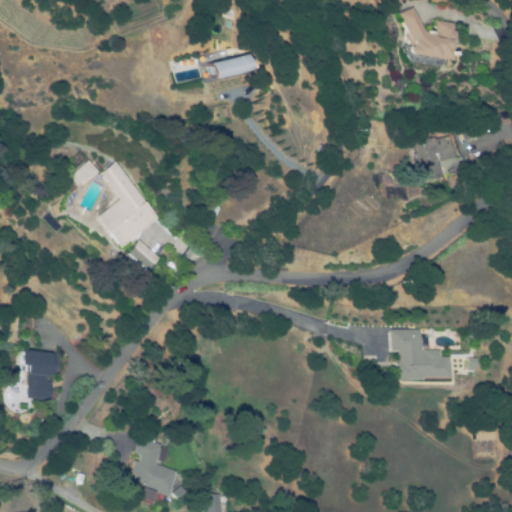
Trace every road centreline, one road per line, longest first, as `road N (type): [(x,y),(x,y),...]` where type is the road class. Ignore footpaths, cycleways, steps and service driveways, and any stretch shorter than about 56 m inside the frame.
road 1 (residential): [(0,462),(48,443),(153,316),(186,288),(227,276),(379,272),(478,209),(511,168),(502,13),(486,0)]
road 2 (residential): [(216,279),(248,227),(319,166),(321,0)]
